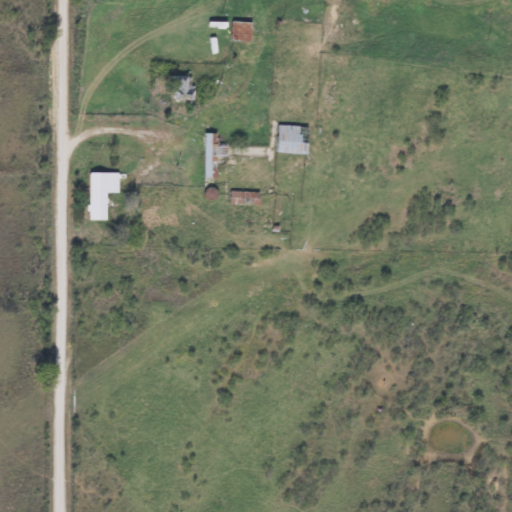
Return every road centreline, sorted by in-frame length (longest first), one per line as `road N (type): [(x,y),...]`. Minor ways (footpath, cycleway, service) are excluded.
road 1 (residential): [(65,511),(66,0)]
road 2 (residential): [(66,144),(312,150)]
